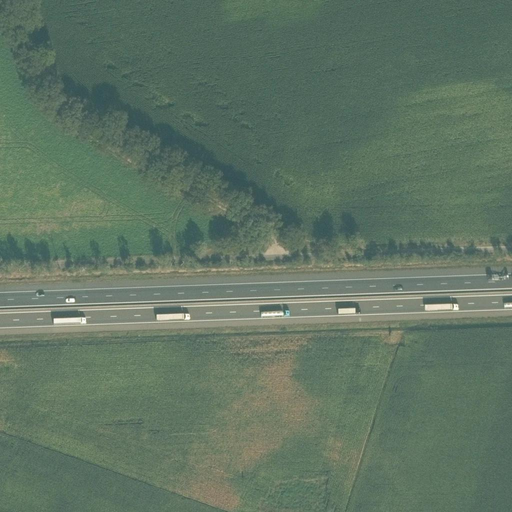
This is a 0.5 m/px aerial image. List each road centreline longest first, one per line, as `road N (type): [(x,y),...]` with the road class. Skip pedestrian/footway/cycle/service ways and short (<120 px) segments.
road 1 (motorway): [(511,279),(0,298)]
road 2 (motorway): [(0,319),(511,301)]
road 3 (unclassified): [(0,266),(511,249)]
road 4 (track): [(4,0),(55,97),(275,240),(276,258)]
